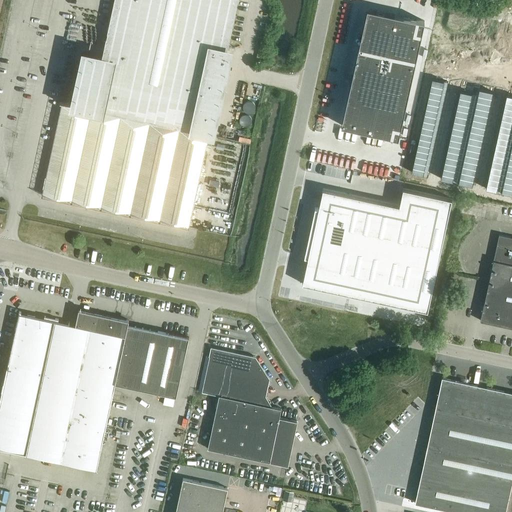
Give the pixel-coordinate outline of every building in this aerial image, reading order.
[(61,104),(42,195),(72,202),(101,208),(131,214),(160,220),(189,227),(209,136),(227,52),(238,0),(114,0),(101,60),(93,58),(87,57),(86,63),(76,106),(60,102),(60,103),(61,104)] [(359,47),(341,126),(398,138),(424,21),(395,15),(394,18),(370,12),(362,48),(359,47)] [(432,79),(431,85),(447,88),(448,82),(444,81),(432,79)] [(431,85),(430,91),(445,94),(447,88),(431,85)] [(476,95),(492,98),(493,92),(477,89),(476,95)] [(430,91),(428,97),(444,100),(445,94),(430,91)] [(460,91),(459,97),(490,104),(492,98),(476,95),(460,91)] [(428,97),(427,102),(443,106),(444,100),(428,97)] [(459,97),(458,103),(489,110),(490,104),(459,97)] [(427,102),(426,108),(441,112),(443,106),(427,102)] [(458,103),(456,109),(488,116),(489,110),(458,103)] [(426,108),(424,114),(440,118),(441,112),(426,108)] [(456,109),(455,115),(486,122),(488,116),(456,109)] [(511,115),(503,113),(501,119),(511,121),(511,115)] [(424,114),(423,120),(439,123),(440,118),(424,114)] [(455,115),(454,121),(485,128),(486,122),(455,115)] [(511,121),(501,119),(500,125),(511,127),(511,121)] [(423,120),(422,126),(438,129),(439,123),(423,120)] [(454,121),(452,126),(484,133),(485,128),(454,121)] [(511,127),(500,125),(499,131),(511,133),(511,127)] [(422,126),(421,132),(436,135),(438,129),(422,126)] [(452,126),(451,132),(482,139),(484,133),(452,126)] [(511,133),(499,131),(497,136),(511,139),(511,133)] [(421,132),(419,138),(435,141),(436,135),(421,132)] [(451,132),(450,138),(481,145),(482,139),(451,132)] [(511,139),(497,136),(496,142),(511,145),(511,139)] [(419,138),(418,143),(434,147),(435,141),(419,138)] [(450,138),(449,144),(480,151),(481,145),(450,138)] [(511,145),(496,142),(495,148),(511,151),(511,145)] [(418,143),(417,149),(432,153),(434,147),(418,143)] [(449,144),(447,150),(479,157),(480,151),(449,144)] [(511,151),(495,148),(494,154),(511,158),(511,151)] [(417,149),(415,155),(431,159),(432,153),(417,149)] [(447,150),(446,156),(477,163),(479,157),(447,150)] [(511,158),(494,154),(492,160),(511,164),(511,158)] [(415,155),(414,161),(430,164),(431,159),(415,155)] [(446,156),(445,162),(476,169),(477,163),(446,156)] [(511,164),(492,160),(491,166),(511,170),(511,164)] [(414,161),(413,167),(428,170),(430,164),(414,161)] [(445,162),(443,167),(475,174),(476,169),(445,162)] [(511,170),(491,166),(490,172),(511,176),(511,170)] [(413,167),(412,173),(427,176),(428,170),(413,167)] [(443,167),(442,173),(473,180),(475,174),(443,167)] [(511,176),(490,172),(488,177),(511,182),(511,176)] [(442,173),(441,179),(472,186),(473,180),(442,173)] [(511,182),(488,177),(487,183),(511,188),(511,182)] [(511,188),(487,183),(486,189),(511,194),(511,188)] [(308,258),(302,284),(428,311),(452,199),(403,188),(399,205),(323,189),(319,209),(315,208),(315,209),(316,209),(306,257),(305,256),(304,257),(308,258)] [(465,199),(464,211),(475,212),(476,200),(465,199)] [(479,214),(493,217),(496,204),(481,201),(479,214)] [(511,237),(499,235),(480,321),(511,327),(511,237)] [(21,312),(19,312),(4,384),(3,384),(1,392),(2,392),(0,401),(0,449),(10,452),(97,471),(116,384),(176,397),(189,338),(169,333),(169,334),(128,325),(129,320),(79,309),(75,325),(70,324),(21,313),(21,312)] [(219,396),(208,449),(288,466),(298,421),(279,417),(281,409),(272,407),(265,396),(269,379),(255,357),(211,348),(201,392),(219,396)] [(415,503),(455,511),(505,511),(511,483),(511,392),(442,378),(415,503)] [(173,407),(175,398),(165,396),(163,405),(173,407)] [(175,511),(222,511),(228,488),(183,479),(175,511)] [(292,503),(294,493),(285,491),(283,501),(292,503)]
